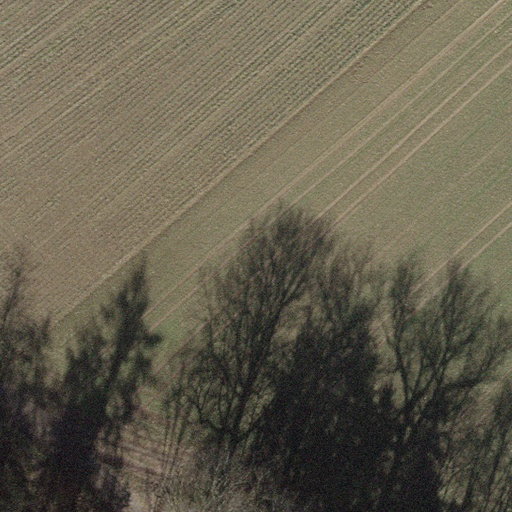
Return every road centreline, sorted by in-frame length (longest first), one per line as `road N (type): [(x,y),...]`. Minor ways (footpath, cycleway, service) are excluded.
road 1 (track): [(279,511),(66,441)]
road 2 (track): [(0,401),(66,441),(133,511)]
